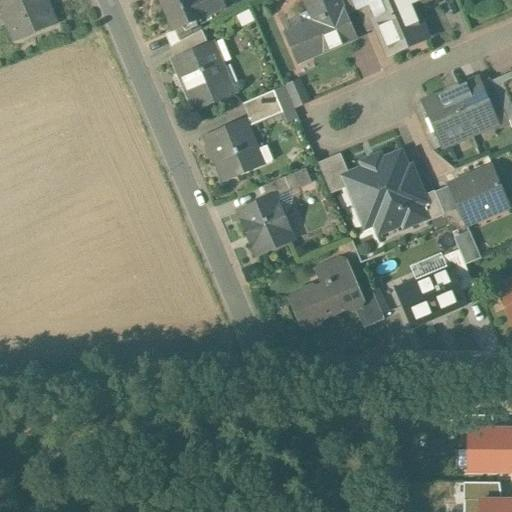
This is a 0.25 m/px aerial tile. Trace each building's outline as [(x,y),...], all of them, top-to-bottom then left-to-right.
[(2,0),(0,1),(0,4),(15,41),(54,25),(43,0),(2,0)] [(220,0),(160,0),(174,31),(203,19),(203,18),(224,9),(220,0)] [(303,0),(313,22),(285,34),(297,64),(355,39),(346,16),(338,0),(303,0)] [(356,10),(351,0),(338,0),(346,16),(357,11),(356,10)] [(383,0),(390,14),(390,15),(411,6),(425,0),(383,0)] [(369,4),(356,10),(357,11),(366,33),(378,28),(375,21),(376,20),(369,4)] [(411,6),(390,15),(390,14),(376,20),(375,21),(378,28),(385,44),(390,46),(393,53),(425,39),(411,6)] [(194,35),(169,48),(174,59),(200,48),(194,35)] [(174,59),(173,60),(195,111),(233,95),(211,43),(200,48),(174,59)] [(511,71),(491,81),(507,120),(509,119),(504,109),(511,105),(511,71)] [(477,80),(457,89),(456,87),(445,91),(446,93),(427,102),(446,146),(496,124),(477,80)] [(273,91),(242,104),(249,120),(280,107),(273,91)] [(243,121),(206,137),(225,181),(262,166),(262,165),(261,164),(256,166),(250,154),(256,151),(243,121)] [(271,161),(265,147),(256,151),(250,154),(256,166),(261,164),(262,165),(262,166),(271,161)] [(339,154),(318,164),(331,194),(348,187),(344,177),(348,175),(339,154)] [(406,169),(400,154),(348,175),(344,177),(348,187),(358,211),(367,207),(378,234),(402,223),(404,227),(423,219),(430,216),(422,196),(410,168),(406,169)] [(509,207),(492,168),(448,186),(457,207),(464,226),(466,225),(509,207)] [(263,201),(238,212),(257,256),(293,241),(274,197),(289,191),(284,178),(258,189),(263,201)] [(433,191),(422,196),(430,216),(423,219),(425,223),(444,215),(443,213),(433,191)] [(457,207),(443,213),(444,215),(454,239),(469,232),(466,225),(464,226),(457,207)] [(474,287),(458,250),(442,257),(447,268),(448,268),(458,293),(474,287)] [(340,258),(314,269),(321,285),(316,288),(311,286),(291,294),(288,300),(292,309),(297,311),(299,315),(297,321),(301,329),(306,332),(320,326),(322,321),(346,311),(350,313),(360,309),(361,308),(364,303),(360,293),(346,260),(340,258)] [(447,268),(398,290),(412,325),(463,303),(458,293),(448,268),(447,268)] [(511,283),(500,289),(508,308),(506,308),(511,323),(511,283)] [(383,318),(371,289),(360,293),(364,303),(361,308),(360,309),(367,325),(383,318)] [(468,471),(511,471),(511,429),(468,429),(468,471)] [(464,484),(464,501),(501,501),(499,484),(464,484)] [(511,511),(511,501),(501,501),(464,501),(463,511),(511,511)]
